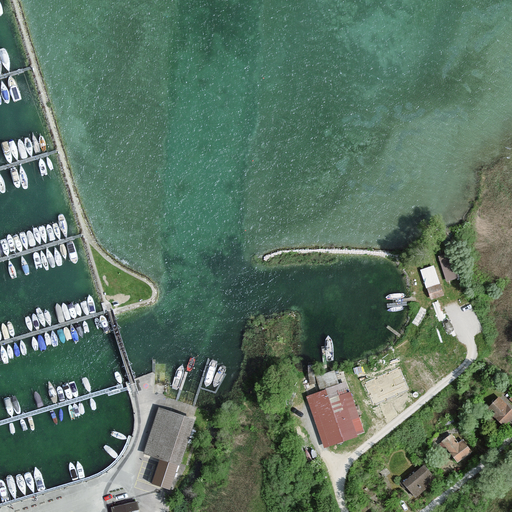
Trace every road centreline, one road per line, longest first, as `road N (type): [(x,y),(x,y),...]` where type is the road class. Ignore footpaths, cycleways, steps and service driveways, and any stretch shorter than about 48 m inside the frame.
road 1 (residential): [(347,511),(341,489),(353,454),(468,363),(470,339),(453,306)]
road 2 (track): [(511,433),(418,511)]
